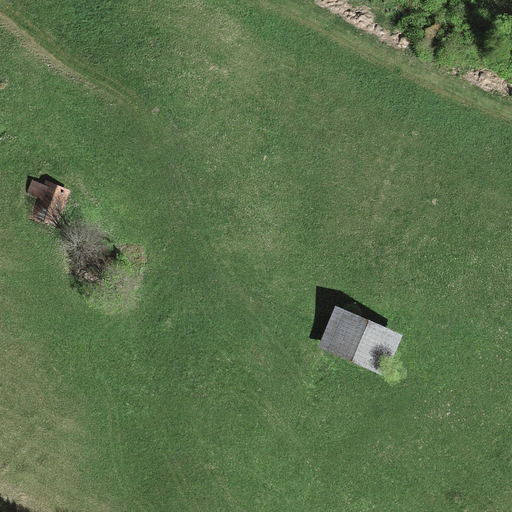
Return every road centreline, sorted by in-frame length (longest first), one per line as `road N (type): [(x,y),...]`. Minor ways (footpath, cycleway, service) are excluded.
road 1 (track): [(282,0),(511,109)]
road 2 (track): [(149,130),(129,91),(0,3)]
